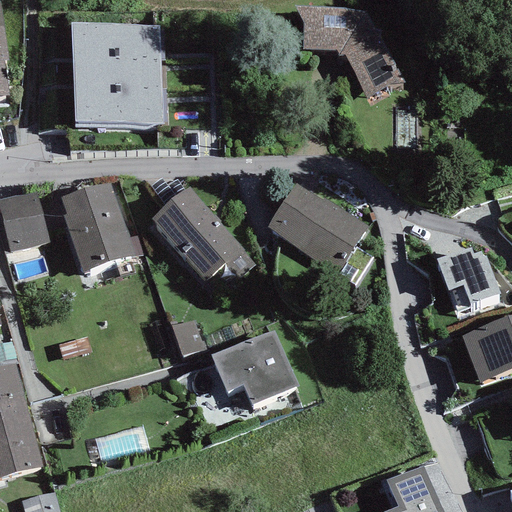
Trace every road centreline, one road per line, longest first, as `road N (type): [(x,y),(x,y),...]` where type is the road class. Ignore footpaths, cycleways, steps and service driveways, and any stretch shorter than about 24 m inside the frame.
road 1 (residential): [(0,181),(323,163),(353,172),(388,205)]
road 2 (residential): [(475,511),(435,429),(403,330),(388,205)]
road 3 (residential): [(0,264),(58,443)]
